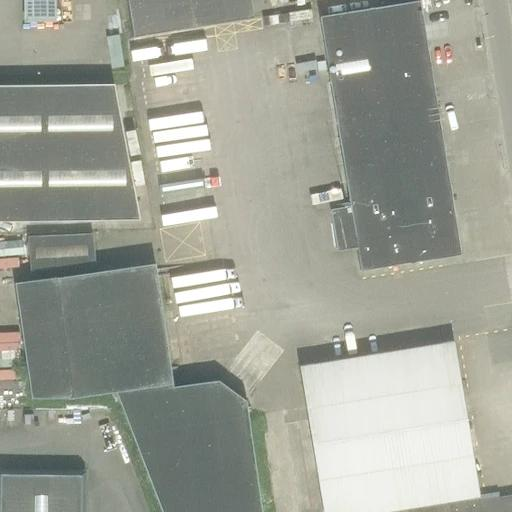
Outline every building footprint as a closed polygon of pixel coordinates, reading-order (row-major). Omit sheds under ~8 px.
[(55,0),(26,0),(26,23),(55,22),(55,0)] [(254,18),(250,0),(127,0),(133,38),(254,18)] [(350,207),(332,210),(338,252),(357,249),(361,272),(461,256),(420,2),(320,18),(350,207)] [(111,66),(123,64),(119,36),(107,38),(111,66)] [(140,220),(114,85),(0,86),(0,221),(4,222),(140,220)] [(159,162),(164,198),(218,190),(214,155),(159,162)] [(0,222),(0,232),(22,231),(21,222),(0,222)] [(94,268),(92,234),(27,237),(30,271),(94,268)] [(0,256),(23,254),(22,241),(0,242),(0,256)] [(155,264),(56,278),(15,284),(32,399),(73,399),(116,393),(161,511),(261,511),(246,402),(218,381),(173,387),(155,264)] [(408,511),(511,511),(511,495),(499,498),(498,493),(478,497),(453,342),(300,367),(324,511),(386,511),(408,509),(408,511)] [(0,511),(80,511),(81,476),(0,474),(0,511)]
